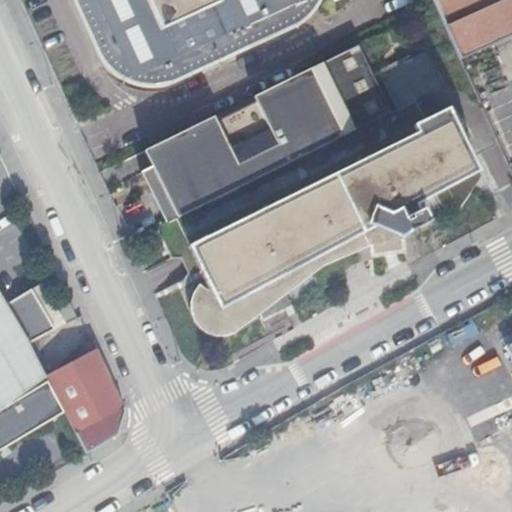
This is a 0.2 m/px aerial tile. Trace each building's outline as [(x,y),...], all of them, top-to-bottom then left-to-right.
[(76,0),(103,58),(105,61),(107,63),(108,64),(113,71),(119,76),(121,77),(125,80),(129,82),(132,83),(138,85),(144,86),(148,87),(153,87),(158,87),(161,86),(168,85),(300,23),(304,21),(311,16),(316,11),(318,8),(321,4),(323,0),(76,0)] [(511,0),(431,0),(435,9),(458,58),(511,33),(511,0)] [(153,167),(176,215),(332,140),(316,106),(374,77),(360,45),(327,61),(189,128),(156,144),(165,162),(153,167)] [(399,108),(416,100),(444,86),(427,51),(413,58),(411,55),(381,70),(399,108)] [(316,106),(332,140),(391,112),(386,103),(374,77),(316,106)] [(176,215),(154,226),(168,258),(189,248),(205,282),(201,285),(196,281),(195,283),(192,287),(190,292),(190,295),(189,298),(189,305),(190,313),(192,317),(193,319),(197,325),(200,328),(203,331),(208,333),(213,335),(218,336),(224,337),(229,336),(234,335),(239,332),(492,191),(481,170),(473,154),(449,157),(444,130),(457,117),(452,110),(447,113),(445,108),(424,118),(416,100),(399,108),(391,112),(332,140),(176,215)] [(0,448),(63,410),(45,376),(37,360),(36,358),(28,343),(51,331),(56,328),(31,288),(5,304),(0,295),(0,448)] [(76,314),(67,295),(56,300),(65,319),(76,314)] [(28,343),(36,358),(58,347),(51,331),(28,343)] [(88,352),(97,348),(93,338),(84,343),(88,352)] [(63,410),(85,452),(117,433),(125,412),(97,348),(88,352),(45,376),(63,410)]
